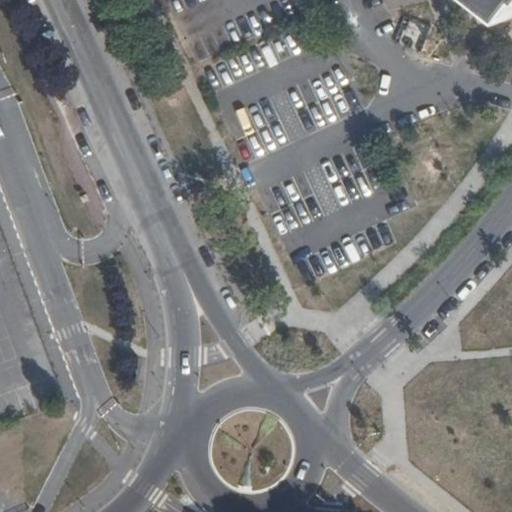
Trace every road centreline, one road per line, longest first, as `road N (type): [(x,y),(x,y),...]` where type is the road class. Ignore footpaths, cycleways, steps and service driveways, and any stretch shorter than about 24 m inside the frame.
road 1 (unclassified): [(260,387),(136,173)]
road 2 (unclassified): [(136,173),(178,300),(191,412)]
road 3 (unknown): [(219,97),(416,0)]
road 4 (unknown): [(288,244),(391,189),(355,111)]
road 5 (residential): [(378,342),(511,197)]
road 6 (residential): [(136,173),(60,0)]
